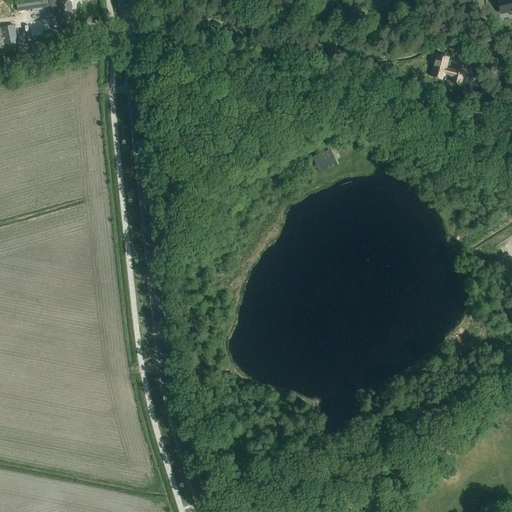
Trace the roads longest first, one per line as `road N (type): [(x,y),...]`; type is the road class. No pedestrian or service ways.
road 1 (secondary): [(205,511),(168,390),(126,33)]
road 2 (unclassified): [(511,130),(126,33)]
road 3 (track): [(481,122),(494,69),(482,0)]
